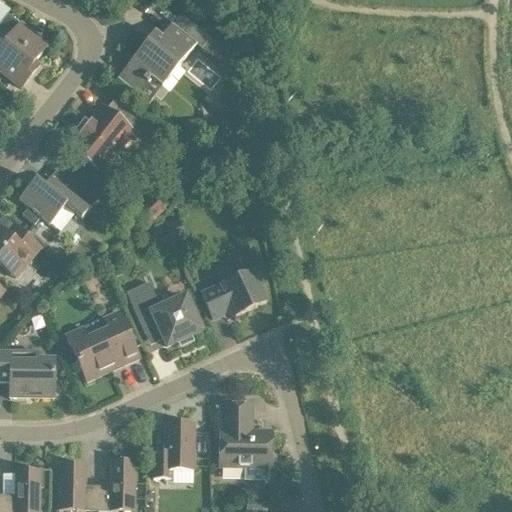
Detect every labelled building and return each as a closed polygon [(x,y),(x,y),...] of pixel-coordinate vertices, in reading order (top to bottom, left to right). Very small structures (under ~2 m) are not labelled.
[(0,74),(20,91),(31,77),(41,64),(37,60),(46,49),(7,17),(0,24),(0,41),(5,46),(0,51),(0,74)] [(161,90),(195,48),(221,69),(230,58),(204,37),(205,37),(183,19),(174,30),(171,27),(160,41),(154,35),(117,81),(126,88),(118,98),(125,103),(133,94),(135,96),(144,85),(145,86),(150,81),(161,90)] [(98,172),(128,135),(138,143),(152,133),(120,106),(111,117),(103,111),(71,150),(98,172)] [(215,137),(214,121),(186,124),(187,140),(215,137)] [(21,218),(34,228),(40,220),(49,228),(65,208),(81,221),(98,200),(59,169),(43,189),(35,183),(18,203),(28,210),(21,218)] [(148,227),(164,212),(172,202),(159,191),(135,214),(148,227)] [(163,224),(172,245),(186,239),(177,218),(163,224)] [(164,234),(159,225),(150,230),(155,239),(164,234)] [(0,268),(15,280),(40,249),(14,228),(6,237),(0,231),(0,268)] [(212,322),(223,316),(226,323),(235,319),(266,305),(259,290),(263,289),(255,272),(220,288),(219,286),(200,295),(212,322)] [(126,295),(131,305),(137,317),(150,311),(151,315),(167,349),(200,333),(185,300),(160,311),(149,285),(126,295)] [(139,362),(118,315),(102,322),(105,331),(87,340),(83,331),(65,338),(86,385),(111,374),(109,370),(122,364),(124,368),(139,362)] [(38,356),(0,355),(0,385),(9,385),(9,401),(23,401),(23,396),(53,397),(54,362),(38,362),(38,356)] [(223,409),(223,434),(219,434),(219,469),(245,470),(245,482),(265,482),(265,484),(266,484),(266,470),(270,470),(271,435),(251,435),(251,409),(215,408),(215,409),(223,409)] [(171,474),(193,474),(193,425),(165,425),(164,454),(153,454),(152,482),(171,482),(171,474)] [(97,489),(96,511),(134,511),(136,464),(109,463),(108,489),(97,489)] [(58,511),(96,511),(97,489),(85,489),(86,467),(59,467),(58,511)] [(14,472),(14,498),(2,498),(1,511),(39,511),(40,472),(14,472)]
